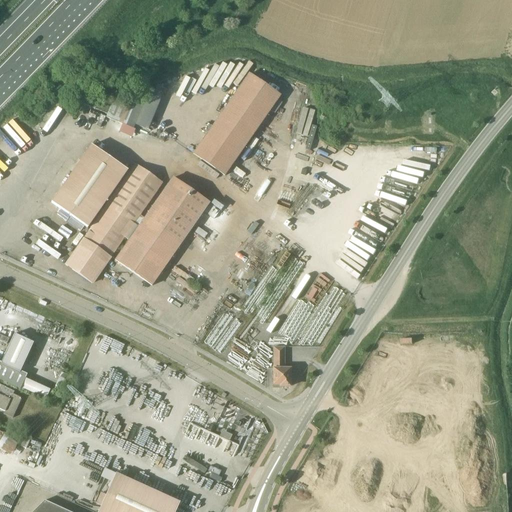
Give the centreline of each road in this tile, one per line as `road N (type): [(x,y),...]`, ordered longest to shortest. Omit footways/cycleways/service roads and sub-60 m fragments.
road 1 (tertiary): [(300,423),(412,241),(511,104)]
road 2 (unclassified): [(0,269),(135,331),(300,423)]
